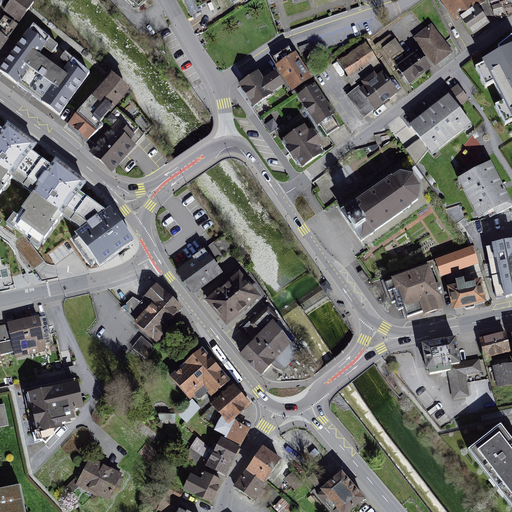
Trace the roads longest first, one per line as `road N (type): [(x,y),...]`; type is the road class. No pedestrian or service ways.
road 1 (residential): [(279,197),(511,21)]
road 2 (residential): [(218,84),(279,46),(402,0)]
road 3 (primary): [(155,255),(276,408)]
road 4 (tertiary): [(155,255),(91,282),(0,301)]
road 5 (primary): [(366,318),(279,197)]
road 6 (secondary): [(396,511),(308,401)]
road 7 (primary): [(0,99),(109,186)]
road 8 (unclassified): [(276,408),(217,511)]
